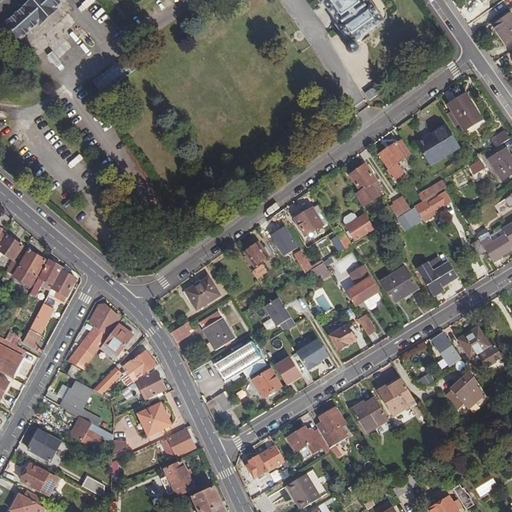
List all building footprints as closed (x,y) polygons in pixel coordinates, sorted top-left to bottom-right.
[(35,0),(7,25),(18,38),(40,19),(42,20),(54,10),(53,8),(62,0),(35,0)] [(79,15),(95,1),(93,0),(87,0),(75,10),(79,15)] [(384,22),(385,10),(378,0),(318,0),(321,2),(318,5),(335,30),(339,27),(350,43),(348,44),(347,49),(349,51),(351,53),(353,54),(356,53),(359,51),(360,48),(359,44),(355,41),(384,22)] [(511,42),(511,14),(494,25),(508,45),(511,42)] [(90,78),(98,92),(132,75),(124,61),(90,78)] [(370,99),(376,93),(371,87),(364,93),(370,99)] [(471,106),(465,96),(449,105),(465,130),(482,120),(473,105),(471,106)] [(460,146),(447,125),(417,144),(430,165),(460,146)] [(496,147),(510,139),(506,131),(492,140),(496,147)] [(379,155),(389,169),(397,163),(412,153),(403,139),(379,155)] [(511,174),(511,157),(507,149),(489,160),(502,181),(511,174)] [(485,168),(481,161),(470,168),(474,175),(485,168)] [(389,169),(387,171),(393,181),(403,174),(397,163),(389,169)] [(376,181),(365,165),(350,176),(361,192),(356,195),(363,207),(379,196),(371,184),(376,181)] [(436,193),(444,188),(447,186),(442,180),(432,187),(434,189),(436,193)] [(428,202),(445,191),(444,188),(436,193),(426,199),(428,202)] [(425,200),(426,199),(436,193),(434,189),(423,196),(425,200)] [(423,218),(425,221),(436,213),(434,209),(444,203),(445,204),(450,200),(445,191),(428,202),(423,206),(420,203),(415,206),(423,218)] [(391,206),(398,217),(410,209),(403,198),(391,206)] [(329,222),(319,206),(296,220),(306,236),(329,222)] [(410,209),(398,217),(405,227),(412,223),(413,224),(423,218),(415,206),(410,209)] [(356,240),(374,229),(365,215),(358,220),(355,215),(352,215),(345,219),(344,222),(350,231),(348,233),(351,238),(353,236),(356,240)] [(507,233),(491,244),(487,238),(481,242),(488,253),(493,261),(511,249),(511,224),(505,229),(507,233)] [(490,235),(486,229),(478,234),(482,241),(490,235)] [(337,236),(345,249),(352,245),(344,232),(337,236)] [(0,257),(3,252),(15,259),(23,246),(8,235),(0,246),(0,257)] [(484,252),(478,242),(472,245),(478,255),(484,252)] [(269,256),(259,243),(246,253),(256,266),(269,256)] [(46,261),(30,251),(14,277),(30,287),(34,281),(46,261)] [(301,252),(295,256),(306,273),(310,271),(323,263),(322,261),(311,267),(306,257),(305,258),(301,252)] [(4,280),(8,282),(19,261),(15,259),(4,280)] [(62,271),(63,268),(50,261),(41,278),(39,277),(32,293),(37,296),(43,287),(51,291),(62,271)] [(256,280),(268,271),(261,263),(250,271),(256,280)] [(330,274),(323,263),(310,271),(313,278),(320,274),(323,279),(330,274)] [(433,273),(428,264),(419,270),(435,296),(444,290),(442,286),(450,282),(441,268),(433,273)] [(359,287),(349,293),(357,307),(364,303),(362,299),(369,295),(370,297),(376,293),(378,292),(371,280),(373,278),(365,266),(351,275),(359,287)] [(396,303),(403,298),(401,296),(417,286),(405,267),(382,282),(396,303)] [(65,302),(77,279),(62,271),(51,291),(50,293),(65,302)] [(337,281),(341,290),(351,285),(347,276),(337,281)] [(197,310),(220,295),(209,278),(201,282),(201,284),(187,293),(197,310)] [(401,296),(403,298),(418,288),(417,286),(401,296)] [(362,299),(364,303),(369,311),(372,311),(376,309),(376,306),(375,304),(379,301),(379,298),(376,293),(370,297),(369,295),(362,299)] [(265,307),(277,326),(291,318),(279,298),(265,307)] [(23,343),(35,349),(42,336),(40,334),(55,308),(44,303),(23,343)] [(69,362),(81,369),(98,346),(99,347),(119,318),(103,305),(100,305),(88,326),(92,330),(69,362)] [(200,323),(216,350),(235,339),(218,311),(200,323)] [(359,321),(369,336),(376,332),(366,317),(359,321)] [(185,325),(171,334),(176,342),(191,334),(185,325)] [(119,326),(102,349),(114,358),(116,354),(118,356),(133,336),(119,326)] [(356,340),(347,326),(330,336),(339,350),(356,340)] [(486,368),(503,357),(492,338),(486,341),(479,328),(460,340),(471,359),(478,355),(486,368)] [(442,330),(431,337),(433,341),(445,333),(442,330)] [(6,340),(16,346),(21,338),(10,332),(6,340)] [(445,333),(433,341),(449,366),(461,358),(445,333)] [(0,369),(12,376),(26,351),(16,346),(6,340),(5,340),(0,337),(0,369)] [(329,355),(319,339),(297,353),(309,371),(317,366),(316,364),(323,360),(329,355)] [(268,353),(261,342),(252,347),(259,358),(268,353)] [(259,358),(252,347),(251,344),(216,365),(226,381),(260,361),(259,358)] [(135,382),(157,366),(148,352),(133,362),(132,361),(124,367),(135,382)] [(302,376),(290,357),(276,366),(287,385),(302,376)] [(457,365),(456,368),(458,371),(461,372),(465,370),(467,367),(465,362),(463,361),(460,361),(458,362),(457,365)] [(68,374),(76,379),(80,370),(73,366),(68,374)] [(121,372),(116,367),(93,390),(98,393),(111,380),(112,381),(121,372)] [(271,370),(254,380),(264,397),(281,387),(271,370)] [(0,399),(11,378),(0,371),(0,399)] [(149,399),(162,392),(166,390),(157,371),(140,380),(142,382),(139,383),(147,400),(149,399)] [(469,409),(485,393),(471,372),(451,390),(451,392),(446,397),(458,410),(464,405),(469,409)] [(421,389),(434,381),(428,373),(416,381),(421,389)] [(402,379),(401,377),(388,385),(389,387),(402,379)] [(394,416),(409,406),(416,402),(402,379),(389,387),(388,385),(379,391),(394,416)] [(61,407),(79,417),(99,428),(102,421),(82,410),(93,390),(78,382),(73,391),(71,389),(65,400),(61,407)] [(65,400),(71,389),(64,386),(58,397),(65,400)] [(151,401),(164,395),(162,392),(149,399),(151,401)] [(224,392),(206,403),(209,409),(216,405),(220,402),(225,410),(232,406),(224,392)] [(367,434),(389,420),(376,398),(366,405),(364,403),(353,410),(367,434)] [(221,413),(225,410),(220,402),(216,405),(221,413)] [(172,426),(162,403),(136,415),(147,438),(172,426)] [(332,452),(336,459),(342,456),(335,445),(349,437),(342,427),(347,424),(337,408),(320,418),(323,421),(316,426),(319,430),(332,452)] [(511,411),(502,417),(504,421),(511,415),(511,411)] [(96,449),(105,432),(99,428),(79,417),(70,435),(96,449)] [(342,427),(349,437),(353,434),(347,424),(342,427)] [(323,447),(328,454),(332,452),(319,430),(314,433),(309,426),(288,439),(296,452),(308,445),(313,453),(323,447)] [(50,434),(40,429),(29,451),(51,463),(63,441),(50,434)] [(196,448),(187,429),(169,438),(177,457),(196,448)] [(126,442),(112,442),(112,456),(128,449),(126,442)] [(259,457),(250,463),(251,465),(248,467),(255,479),(267,471),(267,472),(285,461),(276,447),(259,457)] [(434,456),(424,462),(428,467),(436,461),(434,456)] [(120,475),(120,460),(112,463),(112,468),(111,476),(120,475)] [(195,487),(182,461),(165,469),(178,495),(195,487)] [(56,478),(31,464),(22,481),(46,495),(56,478)] [(104,481),(111,468),(105,465),(98,477),(104,481)] [(494,483),(488,472),(472,482),(478,492),(494,483)] [(419,485),(412,474),(399,482),(406,493),(419,485)] [(287,487),(293,497),(296,496),(303,508),(320,498),(307,475),(287,487)] [(88,477),(82,487),(104,499),(105,487),(88,477)] [(406,493),(399,482),(392,486),(398,497),(406,493)] [(453,489),(466,509),(473,505),(468,498),(469,498),(460,484),(453,489)] [(225,511),(213,487),(193,496),(199,511),(225,511)] [(43,499),(27,491),(24,497),(19,494),(17,498),(18,498),(11,511),(13,511),(42,511),(45,509),(39,506),(43,499)] [(296,496),(293,497),(301,510),(303,508),(296,496)] [(453,503),(449,497),(430,509),(431,511),(458,511),(457,510),(461,507),(457,501),(453,503)]
